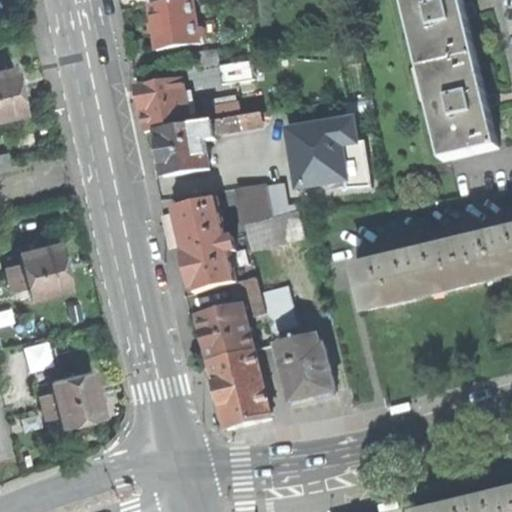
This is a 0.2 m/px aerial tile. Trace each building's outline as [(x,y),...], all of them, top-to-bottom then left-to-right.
[(240,0),(208,0),(210,13),(242,7),(240,0)] [(411,0),(429,70),(473,60),(470,48),(477,47),(468,9),(465,0),(411,0)] [(155,30),(158,51),(200,45),(193,1),(152,7),(155,30)] [(261,23),(264,39),(286,36),(283,19),(261,23)] [(470,48),(473,60),(480,58),(477,47),(470,48)] [(201,70),(221,67),(219,52),(192,56),(194,71),(201,70)] [(482,69),(480,58),(473,60),(476,70),(482,69)] [(476,70),(473,60),(429,70),(451,161),(502,149),(490,99),(482,69),(476,70)] [(203,83),(225,80),(223,67),(221,67),(201,70),(203,83)] [(0,120),(27,113),(22,90),(16,69),(0,72),(0,120)] [(186,102),(183,83),(138,90),(142,111),(147,134),(158,132),(198,126),(197,118),(190,120),(186,102)] [(190,120),(197,118),(194,101),(186,102),(190,120)] [(197,118),(198,126),(203,125),(212,124),(213,123),(212,116),(197,118)] [(214,136),(215,136),(263,128),(261,116),(213,123),(212,124),(214,136)] [(357,116),(278,125),(285,191),(365,183),(357,116)] [(214,136),(212,124),(203,125),(206,142),(216,140),(215,136),(214,136)] [(206,142),(203,125),(198,126),(158,132),(162,156),(166,178),(211,171),(206,142)] [(231,143),(239,190),(265,186),(258,139),(231,143)] [(264,147),(266,156),(280,154),(279,144),(264,147)] [(0,156),(0,170),(11,168),(9,155),(0,156)] [(238,190),(247,227),(272,220),(266,186),(265,186),(239,190),(238,190)] [(194,289),(196,294),(233,286),(239,284),(231,254),(238,253),(235,239),(228,240),(218,201),(175,211),(183,244),(185,254),(183,255),(192,290),(194,289)] [(247,227),(253,253),(308,239),(301,212),(272,220),(247,227)] [(507,234),(493,237),(494,243),(460,252),(468,288),(488,283),(488,281),(511,275),(511,238),(508,240),(507,234)] [(30,287),(33,298),(72,288),(67,267),(61,244),(22,253),(24,264),(10,268),(15,290),(30,287)] [(468,288),(460,252),(426,260),(424,253),(410,256),(411,263),(357,275),(366,312),(388,307),(388,305),(416,298),(447,291),(448,293),(468,288)] [(268,315),(260,279),(239,284),(233,286),(236,300),(247,297),(247,298),(252,297),(257,318),(268,315)] [(290,286),(265,291),(274,329),(299,324),(290,286)] [(218,307),(220,315),(230,312),(228,304),(218,307)] [(213,362),(256,351),(245,308),(230,312),(220,315),(202,319),(207,339),(213,362)] [(279,346),(294,404),(315,399),(338,393),(326,347),(323,348),(320,336),(279,346)] [(27,369),(53,365),(49,341),(23,345),(27,369)] [(273,420),(256,351),(213,362),(220,394),(229,431),(273,420)] [(65,416),(67,426),(105,417),(99,394),(94,373),(55,382),(58,393),(42,397),(48,420),(65,416)] [(392,406),(394,414),(415,409),(413,401),(396,405),(392,406)] [(407,507),(406,499),(385,504),(387,511),(403,508),(407,507)] [(511,511),(511,500),(484,507),(483,501),(475,503),(469,504),(470,510),(461,511),(511,511)]
